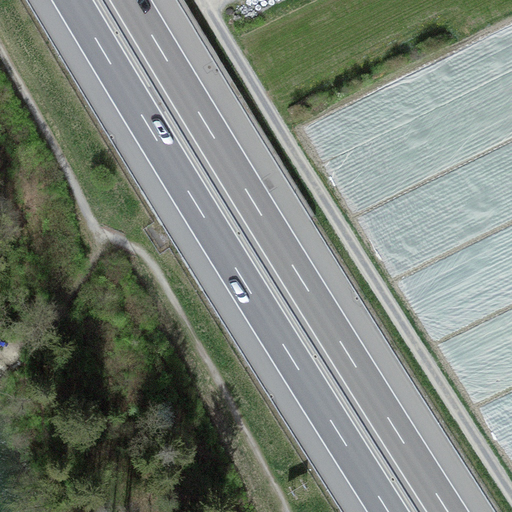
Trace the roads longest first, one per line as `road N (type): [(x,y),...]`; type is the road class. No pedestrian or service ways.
road 1 (motorway): [(72,0),(388,511)]
road 2 (motorway): [(447,511),(131,0)]
road 3 (track): [(203,0),(511,494)]
